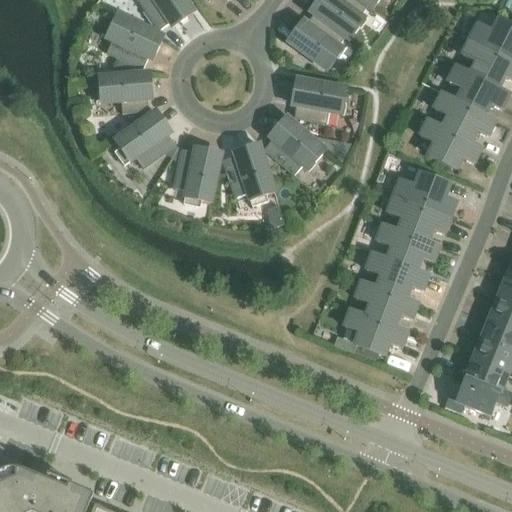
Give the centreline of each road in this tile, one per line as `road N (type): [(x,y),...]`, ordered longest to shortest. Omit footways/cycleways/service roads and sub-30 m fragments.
road 1 (secondary): [(0,283),(94,345),(380,473)]
road 2 (secondary): [(391,448),(110,322),(54,289),(20,256)]
road 3 (residential): [(511,154),(391,448)]
road 4 (residential): [(245,41),(224,35),(190,48),(174,81),(186,116),(220,131),(254,118),(270,85),(257,51)]
road 5 (residential): [(216,511),(0,421)]
road 6 (secondary): [(511,497),(391,448)]
